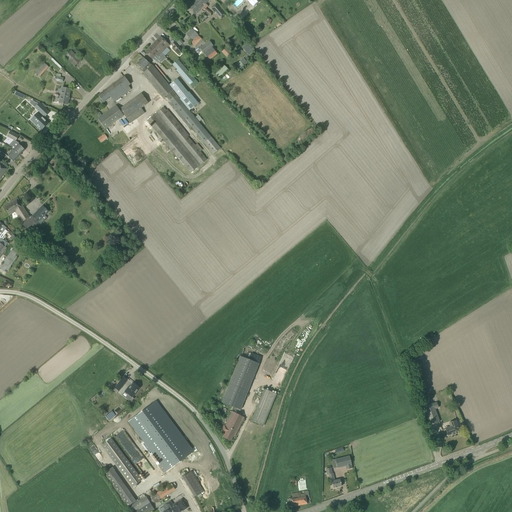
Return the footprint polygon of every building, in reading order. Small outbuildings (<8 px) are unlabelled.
[(192,2),(187,8),(195,15),(198,11),(208,1),(209,0),(194,0),(192,3),(192,2)] [(226,15),(216,3),(210,8),(214,13),(216,12),(221,19),(226,15)] [(201,9),(210,16),(212,14),(206,9),(208,6),(206,4),(201,9)] [(202,39),(192,29),(186,34),(192,41),(191,42),(194,46),(202,39)] [(160,37),(154,43),(161,49),(159,51),(161,54),(169,45),(167,43),(164,40),(160,37)] [(200,48),(204,53),(207,58),(209,57),(211,59),(216,55),(214,52),(211,48),(213,46),(209,41),(206,44),(200,48)] [(183,51),(175,42),(171,45),(179,54),(183,51)] [(154,43),(145,52),(152,59),(156,55),(162,61),(165,57),(164,56),(162,54),(161,54),(159,51),(161,49),(154,43)] [(249,56),(254,51),(246,43),(242,48),(249,56)] [(226,47),(222,52),(226,57),(231,52),(226,47)] [(71,51),(68,54),(66,52),(64,55),(65,56),(74,66),(80,61),(71,51)] [(142,72),(143,72),(142,74),(162,99),(165,97),(189,125),(187,126),(190,130),(192,128),(213,154),(220,148),(180,99),(172,91),(152,65),(150,64),(147,61),(143,57),(137,64),(140,68),(143,71),(142,72)] [(240,61),(234,66),(238,72),(244,66),(240,61)] [(40,77),(45,70),(48,67),(44,63),(41,67),(35,73),(40,77)] [(177,71),(189,85),(190,84),(195,80),(183,65),(177,71)] [(224,65),(216,74),(221,79),(229,70),(224,65)] [(129,85),(126,81),(123,77),(98,95),(101,99),(103,103),(110,98),(112,101),(114,102),(129,92),(131,90),(128,86),(129,85)] [(188,92),(177,79),(170,85),(181,98),(188,92)] [(59,103),(67,105),(70,89),(62,88),(59,103)] [(120,109),(129,123),(144,113),(140,107),(147,103),(141,95),(120,109)] [(39,103),(35,108),(40,113),(45,108),(41,104),(39,103)] [(123,116),(116,106),(98,119),(105,129),(123,116)] [(190,173),(197,168),(207,160),(200,152),(202,150),(197,144),(195,146),(163,108),(157,113),(154,116),(147,121),(190,173)] [(32,121),(34,123),(36,125),(38,127),(41,130),(44,127),(44,126),(47,123),(47,124),(47,123),(47,124),(48,123),(47,123),(45,121),(42,117),(41,117),(37,113),(36,113),(34,116),(36,117),(32,121)] [(10,131),(7,136),(15,141),(18,136),(10,131)] [(107,139),(104,134),(98,138),(101,143),(107,139)] [(11,147),(13,150),(19,155),(25,150),(19,144),(16,142),(11,147)] [(13,162),(19,155),(13,150),(7,156),(9,158),(13,162)] [(0,177),(8,167),(5,164),(0,161),(0,177)] [(15,210),(20,217),(22,221),(23,222),(22,223),(29,231),(40,224),(46,218),(45,216),(49,212),(42,205),(32,216),(31,216),(30,216),(29,216),(29,217),(17,199),(5,207),(4,207),(7,211),(9,214),(15,210)] [(0,268),(6,273),(6,272),(20,252),(14,248),(0,268)] [(240,410),(259,363),(240,356),(222,402),(240,410)] [(118,384),(115,388),(119,391),(122,388),(128,380),(124,377),(118,384)] [(128,387),(124,392),(128,395),(126,398),(131,402),(133,399),(132,397),(135,393),(136,391),(140,387),(133,382),(130,386),(129,388),(128,387)] [(263,426),(276,394),(264,389),(251,421),(263,426)] [(157,400),(131,419),(162,461),(159,463),(165,472),(195,450),(157,400)] [(432,404),(424,407),(431,424),(439,421),(434,408),(438,407),(436,403),(433,404),(432,404)] [(105,416),(109,421),(115,415),(111,411),(105,416)] [(233,436),(233,437),(244,417),(232,411),(225,425),(225,426),(224,425),(223,426),(221,431),(225,433),(223,437),(231,441),(233,436)] [(461,433),(456,420),(448,423),(450,426),(444,428),(447,436),(451,435),(451,436),(461,433)] [(142,480),(111,438),(101,446),(132,487),(142,480)] [(350,456),(335,459),(337,468),(345,466),(346,470),(353,468),(350,456)] [(103,473),(126,508),(135,501),(112,466),(103,473)] [(341,486),(340,481),(340,479),(334,481),(333,474),(332,474),(330,468),(326,469),(327,476),(328,475),(330,482),(332,482),(332,483),(333,488),(341,486)] [(194,497),(203,491),(191,471),(187,474),(182,477),(192,494),(194,497)] [(171,483),(153,495),(151,491),(148,493),(154,503),(156,501),(157,503),(160,501),(159,500),(178,488),(174,482),(171,484),(171,483)] [(310,503),(308,491),(291,494),(292,498),(287,498),(289,507),(310,503)] [(145,496),(127,507),(130,511),(149,511),(154,509),(145,496)] [(168,508),(162,511),(179,511),(182,510),(183,511),(187,508),(181,499),(173,505),(170,501),(165,504),(166,504),(168,508)]
